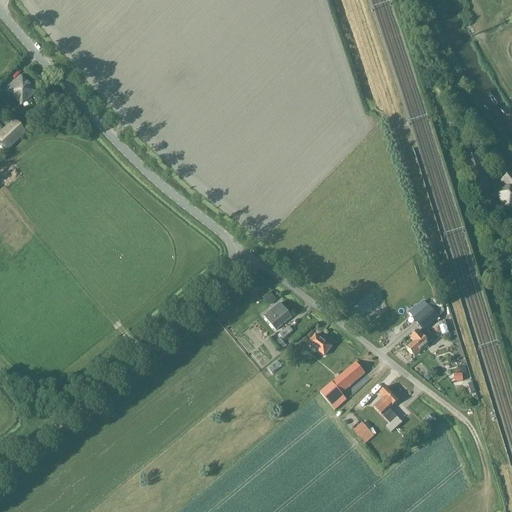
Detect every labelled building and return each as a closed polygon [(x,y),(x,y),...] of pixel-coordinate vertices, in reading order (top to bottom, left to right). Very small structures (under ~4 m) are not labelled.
[(20,76),(6,91),(6,92),(8,94),(6,96),(9,99),(11,97),(20,106),(21,105),(22,106),(26,102),(27,103),(37,93),(20,76)] [(13,121),(0,132),(0,144),(6,151),(25,133),(13,121)] [(478,154),(473,155),(471,149),(461,152),(464,158),(476,194),(490,189),(478,154)] [(511,172),(501,181),(505,187),(495,194),(508,211),(511,207),(511,172)] [(276,300),(269,292),(262,298),(269,306),(276,300)] [(444,310),(440,296),(428,306),(423,301),(409,313),(414,319),(413,319),(423,331),(443,314),(441,312),(444,310)] [(264,317),(275,331),(291,317),(279,303),(264,317)] [(448,333),(444,322),(438,324),(442,335),(448,333)] [(292,332),(288,327),(279,335),(283,340),(292,332)] [(422,335),(418,331),(410,338),(414,343),(407,349),(414,357),(430,344),(429,344),(435,339),(427,330),(422,335)] [(331,347),(315,335),(308,343),(324,356),(331,347)] [(286,346),(280,338),(275,342),(282,350),(286,346)] [(303,347),(298,343),(293,349),(297,353),(303,347)] [(332,383),(331,383),(319,393),(334,411),(346,400),(341,394),(346,390),(348,392),(352,388),(350,386),(364,374),(356,363),(332,383)] [(463,381),(462,374),(453,374),(454,382),(463,381)] [(402,423),(397,417),(389,409),(399,400),(386,387),(379,394),(383,398),(380,401),(373,407),(389,424),(385,428),(391,433),(402,423)] [(367,431),(361,424),(353,431),(359,438),(367,431)]
